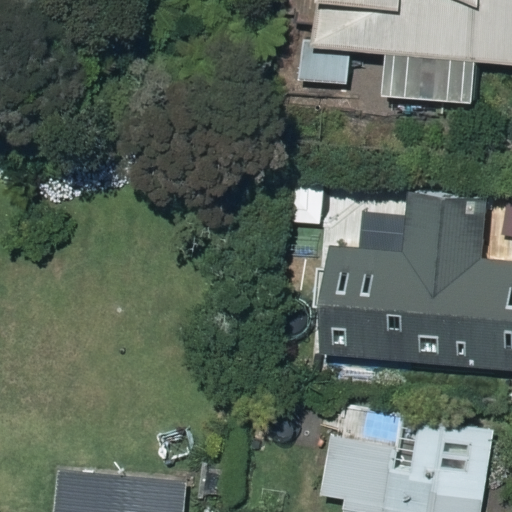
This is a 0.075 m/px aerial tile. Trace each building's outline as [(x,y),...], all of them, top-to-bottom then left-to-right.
[(511,0),(345,0),(343,40),(511,54),(511,0)] [(321,347),(511,363),(511,256),(483,254),(489,190),(418,183),(412,247),(330,239),(321,347)] [(483,511),(498,424),(407,411),(405,414),(338,402),(325,491),(348,494),(345,511),(483,511)] [(200,493),(227,495),(229,467),(203,463),(200,493)] [(184,511),(187,478),(60,467),(55,511),(184,511)]
